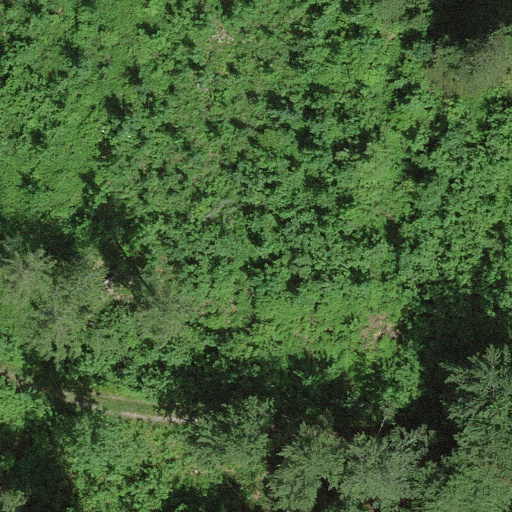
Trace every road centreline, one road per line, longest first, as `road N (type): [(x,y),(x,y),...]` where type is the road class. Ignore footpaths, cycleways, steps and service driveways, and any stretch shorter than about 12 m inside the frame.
road 1 (track): [(0,378),(120,405),(511,459)]
road 2 (track): [(463,455),(458,287),(482,99),(511,27)]
